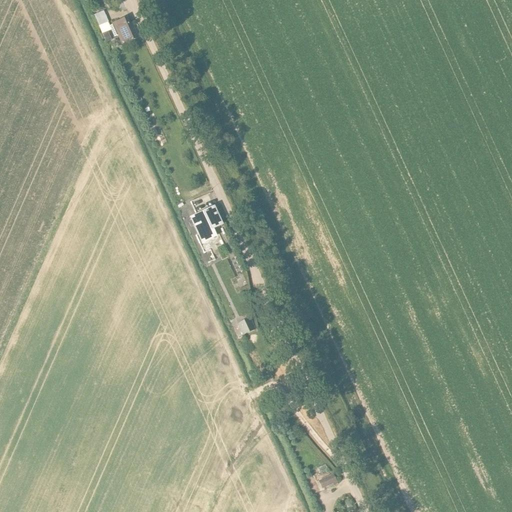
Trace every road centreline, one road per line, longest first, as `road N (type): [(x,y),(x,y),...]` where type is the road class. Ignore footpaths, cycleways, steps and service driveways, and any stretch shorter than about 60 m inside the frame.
road 1 (unclassified): [(364,511),(129,0)]
road 2 (track): [(70,0),(303,511)]
road 3 (track): [(250,394),(268,386),(282,391),(341,461)]
